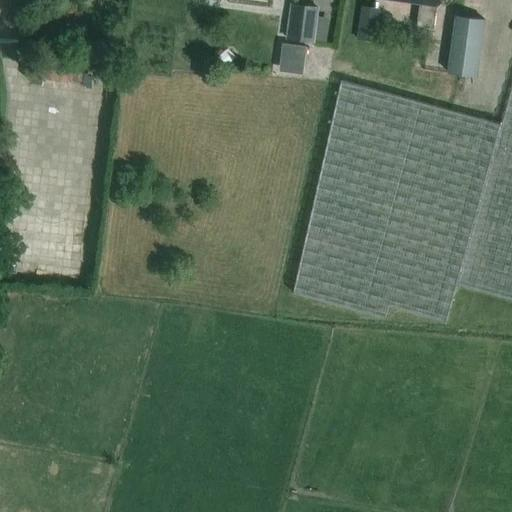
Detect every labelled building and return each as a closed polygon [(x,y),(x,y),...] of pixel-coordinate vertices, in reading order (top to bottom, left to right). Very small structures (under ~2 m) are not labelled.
[(405,0),(420,2),(417,26),(434,28),(437,0),(405,0)] [(291,5),(287,40),(313,44),(318,8),(291,5)] [(456,15),(453,35),(448,72),(477,76),(482,39),(485,19),(456,15)] [(118,43),(111,42),(93,40),(92,61),(117,63),(118,43)] [(109,66),(107,77),(124,80),(125,68),(109,66)] [(511,299),(511,84),(501,123),(341,79),(293,293),(386,318),(389,306),(447,322),(457,285),(511,299)] [(87,274),(87,256),(35,256),(35,274),(87,274)]
